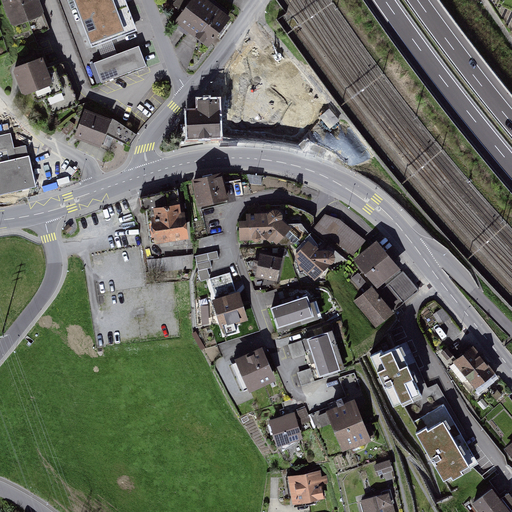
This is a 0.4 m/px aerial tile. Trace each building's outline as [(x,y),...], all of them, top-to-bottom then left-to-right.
[(34,0),(6,0),(16,25),(40,16),(34,0)] [(122,0),(74,0),(92,46),(134,31),(122,0)] [(200,0),(194,0),(178,23),(193,35),(212,9),(200,0)] [(212,9),(193,35),(209,46),(228,20),(212,9)] [(139,47),(94,64),(102,84),(147,67),(139,47)] [(42,62),(16,71),(24,95),(35,91),(38,100),(46,98),(51,113),(75,104),(61,67),(46,73),(42,62)] [(250,95),(229,96),(230,134),(260,133),(259,97),(250,97),(250,95)] [(219,99),(197,100),(198,110),(187,111),(188,139),(221,137),(219,99)] [(329,107),(319,115),(330,127),(340,119),(329,107)] [(98,145),(103,132),(128,145),(135,131),(108,117),(108,118),(87,110),(77,137),(98,145)] [(0,194),(33,187),(25,149),(15,151),(11,134),(0,136),(0,194)] [(221,178),(196,184),(201,206),(226,200),(221,178)] [(186,239),(182,215),(178,216),(177,209),(155,212),(156,220),(153,220),(156,244),(186,239)] [(241,242),(273,240),(276,244),(289,229),(280,221),(280,218),(279,215),(276,214),(273,213),(269,216),(248,216),(248,225),(241,225),(241,242)] [(349,255),(361,239),(340,224),(325,218),(315,231),(349,255)] [(306,271),(317,280),(332,263),(333,258),(330,254),(326,253),(322,253),(306,242),(296,254),(301,271),(306,271)] [(415,291),(377,246),(358,262),(377,285),(357,301),(376,324),(415,291)] [(218,248),(195,251),(199,277),(211,276),(209,259),(219,257),(218,248)] [(191,268),(191,254),(172,255),(173,268),(191,268)] [(280,261),(261,257),(256,276),(276,280),(280,261)] [(221,326),(245,319),(238,295),(236,296),(230,275),(210,281),(216,302),(214,303),(221,326)] [(313,317),(307,297),(271,308),(277,328),(313,317)] [(199,303),(204,320),(211,318),(206,301),(199,303)] [(340,371),(328,335),(308,341),(320,377),(340,371)] [(420,392),(399,345),(383,352),(382,349),(370,355),(393,405),(401,401),(402,405),(413,399),(412,396),(420,392)] [(494,375),(474,351),(458,364),(477,388),(494,375)] [(261,353),(238,363),(249,390),(273,380),(261,353)] [(310,368),(299,371),(301,379),(313,376),(310,368)] [(305,404),(297,406),(302,422),(310,419),(305,404)] [(317,423),(331,419),(327,406),(313,410),(317,423)] [(353,406),(331,414),(344,449),(373,439),(369,428),(362,430),(353,406)] [(301,439),(294,416),(271,423),(278,446),(301,439)] [(469,464),(443,420),(428,428),(426,426),(416,432),(443,479),(451,475),(453,478),(463,472),(461,469),(469,464)] [(390,454),(374,457),(377,469),(392,465),(390,454)] [(319,473),(290,478),(295,503),(323,498),(320,484),(326,483),(325,478),(320,479),(319,473)] [(492,491),(472,506),(476,511),(511,511),(511,499),(509,495),(500,502),(492,491)] [(391,511),(388,496),(364,502),(366,511),(391,511)]
